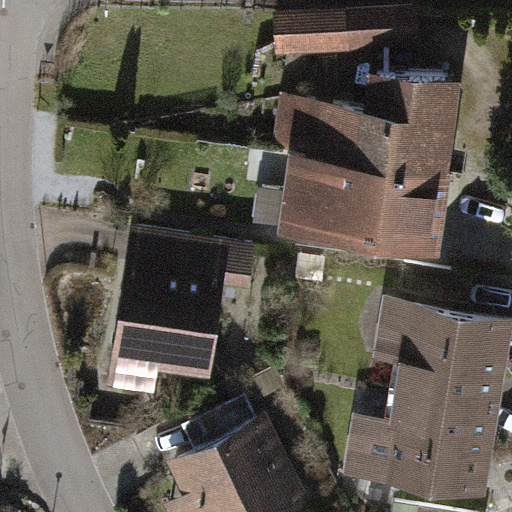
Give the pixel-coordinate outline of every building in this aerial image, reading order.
[(280,12),(282,50),(414,42),(412,20),(411,5),(280,12)] [(279,144),(445,165),(457,70),(366,59),(361,97),(278,86),(271,143),(279,144)] [(445,165),(279,144),(269,226),(434,247),(445,165)] [(259,252),(135,230),(108,384),(150,391),(154,367),(207,377),(221,291),(252,297),(259,252)] [(404,354),(399,388),(499,404),(511,325),(511,315),(391,296),(382,351),(404,354)] [(486,488),(499,404),(399,388),(394,420),(359,415),(350,467),(486,488)] [(269,415),(178,463),(194,494),(171,506),(173,511),(281,511),(311,496),(269,415)] [(395,511),(479,511),(397,500),(395,511)]
